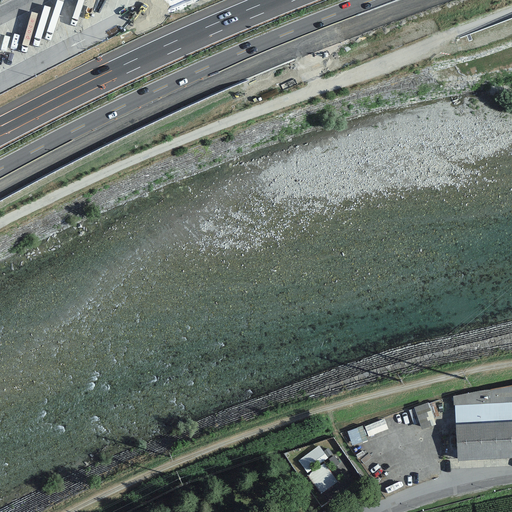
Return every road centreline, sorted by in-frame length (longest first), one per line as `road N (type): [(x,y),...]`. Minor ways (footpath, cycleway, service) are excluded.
road 1 (track): [(511,10),(95,174),(0,229)]
road 2 (motorway): [(0,175),(244,56),(390,0)]
road 3 (motorway): [(282,0),(0,131)]
road 4 (residential): [(511,475),(381,511)]
